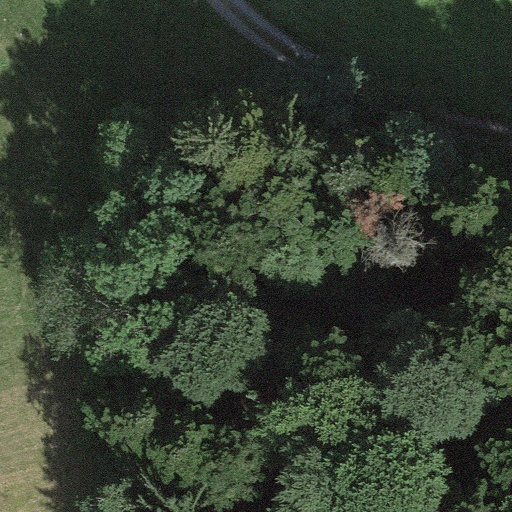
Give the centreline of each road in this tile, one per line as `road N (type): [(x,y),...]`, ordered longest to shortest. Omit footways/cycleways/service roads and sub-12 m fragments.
road 1 (track): [(98,356),(411,511)]
road 2 (track): [(224,0),(357,92),(427,122),(511,143)]
